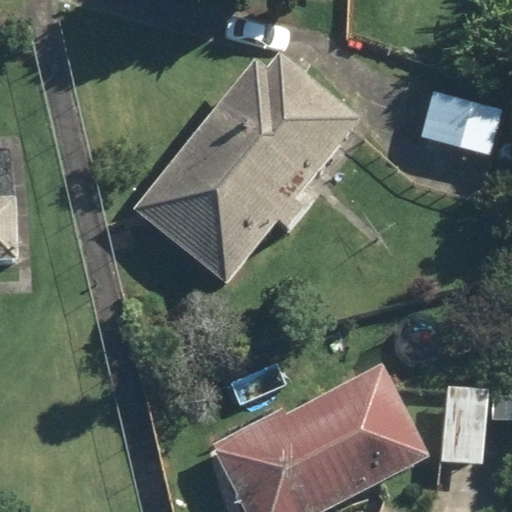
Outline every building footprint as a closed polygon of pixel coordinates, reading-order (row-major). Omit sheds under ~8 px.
[(348,141),(249,64),(122,227),(221,304),(348,141)] [(495,122),(430,104),(417,152),(482,170),(495,122)] [(0,269),(34,269),(32,204),(11,205),(9,141),(0,141),(0,269)] [(371,380),(203,459),(227,511),(348,511),(418,479),(371,380)] [(484,401),(441,398),(436,475),(479,478),(484,401)]
